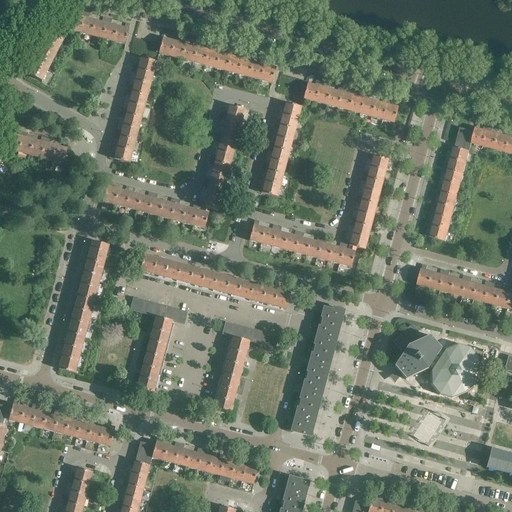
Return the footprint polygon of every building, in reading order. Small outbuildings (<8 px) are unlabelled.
[(80,33),(84,18),(82,17),(83,12),(74,10),(72,15),(72,14),(68,30),(80,33)] [(91,36),(96,16),(87,13),(86,18),(84,18),(80,33),(91,36)] [(102,39),(106,24),(104,23),(105,18),(96,16),(91,36),(102,39)] [(113,42),(119,22),(109,19),(108,24),(106,24),(102,39),(113,42)] [(125,45),(129,30),(129,29),(127,29),(128,24),(119,22),(113,42),(125,45)] [(58,50),(64,39),(49,32),(45,30),(41,38),(45,41),(44,42),(58,50)] [(170,57),(174,41),(172,41),(174,36),(164,34),(163,38),(159,54),(170,57)] [(181,60),(187,40),(178,37),(176,42),(174,41),(170,57),(181,60)] [(193,63),(197,47),(195,47),(196,42),(187,40),(181,60),(193,63)] [(53,60),(58,50),(44,42),(43,44),(39,42),(34,51),(53,60)] [(204,66),(209,46),(200,43),(199,48),(197,47),(193,63),(204,66)] [(215,69),(219,53),(217,53),(218,48),(209,46),(204,66),(215,69)] [(226,72),(232,51),(222,49),(221,54),(219,53),(215,69),(226,72)] [(48,70),(53,60),(34,51),(30,59),(34,61),(33,63),(48,70)] [(238,75),(242,59),(240,59),(241,54),(232,51),(226,72),(238,75)] [(249,78),(254,57),(245,55),(244,60),(242,59),(238,75),(249,78)] [(153,73),(156,62),(157,61),(141,57),(141,58),(136,56),(134,66),(138,67),(138,69),(153,73)] [(260,81),(264,65),(262,64),(263,60),(254,57),(249,78),(260,81)] [(272,84),(276,68),(275,68),(277,63),(267,61),(266,66),(264,65),(260,81),(272,84)] [(42,81),(48,70),(33,63),(32,65),(28,63),(24,71),(28,73),(28,74),(42,81)] [(150,84),(153,73),(138,69),(137,71),(133,70),(130,79),(150,84)] [(147,96),(150,84),(130,79),(128,88),(132,89),(132,91),(147,96)] [(315,102),(319,87),(317,86),(318,82),(309,79),(308,84),(307,84),(303,99),(315,102)] [(326,105),(331,85),(322,83),(321,87),(319,87),(315,102),(326,105)] [(337,108),(341,93),(339,92),(341,88),(331,85),(326,105),(337,108)] [(348,111),(354,91),(345,89),(343,93),(341,93),(337,108),(348,111)] [(145,107),(147,96),(132,91),(131,93),(127,92),(124,101),(145,107)] [(360,114),(364,99),(362,98),(363,93),(354,91),(348,111),(360,114)] [(371,117),(376,97),(367,95),(366,99),(364,99),(360,114),(371,117)] [(382,120),(386,105),(384,104),(385,99),(376,97),(371,117),(382,120)] [(394,123),(398,108),(399,103),(390,100),(388,105),(386,105),(382,120),(394,123)] [(142,118),(145,107),(124,101),(122,111),(126,112),(126,114),(142,118)] [(298,119),(301,108),(301,107),(285,103),(285,105),(280,104),(278,113),(298,119)] [(242,121),(245,109),(229,105),(229,106),(225,105),(222,114),(227,115),(226,117),(242,121)] [(295,130),(298,119),(278,113),(275,122),(280,124),(279,126),(295,130)] [(139,129),(142,118),(126,114),(125,116),(121,115),(118,124),(139,129)] [(239,132),(242,121),(226,117),(226,119),(221,118),(219,127),(239,132)] [(136,141),(139,129),(118,124),(116,133),(120,134),(120,137),(136,141)] [(483,147),(487,131),(485,131),(487,126),(477,124),(476,128),(474,133),(471,144),(483,147)] [(292,141),(295,130),(279,126),(279,128),(274,126),(272,136),(292,141)] [(236,144),(239,132),(219,127),(216,136),(221,137),(220,140),(236,144)] [(494,150),(500,130),(491,127),(489,132),(487,131),(483,147),(494,150)] [(469,152),(471,144),(474,133),(470,131),(460,128),(455,148),(469,152)] [(18,153),(22,137),(20,136),(21,132),(12,129),(11,134),(10,134),(6,149),(18,153)] [(506,153),(510,137),(508,137),(509,132),(500,130),(494,150),(506,153)] [(29,156),(35,135),(25,133),(24,137),(22,137),(18,153),(29,156)] [(40,159),(45,143),(43,142),(44,138),(35,135),(29,156),(40,159)] [(289,152),(292,141),(272,136),(269,145),(274,146),(273,148),(289,152)] [(133,152),(136,141),(120,137),(119,139),(115,137),(112,146),(133,152)] [(52,162),(57,141),(48,139),(47,143),(45,143),(40,159),(52,162)] [(233,155),(236,144),(220,140),(220,142),(215,140),(213,150),(233,155)] [(63,165),(66,152),(70,153),(70,151),(67,150),(67,149),(65,148),(66,144),(57,141),(52,162),(63,165)] [(130,163),(133,152),(112,146),(110,156),(115,157),(114,159),(130,163)] [(466,163),(469,152),(455,148),(454,147),(453,150),(449,148),(446,158),(466,163)] [(286,164),(289,152),(273,148),(273,150),(268,149),(266,158),(286,164)] [(230,166),(233,155),(213,150),(210,159),(215,160),(214,162),(230,166)] [(385,171),(389,160),(373,156),(372,158),(368,157),(365,166),(385,171)] [(283,175),(286,164),(266,158),(263,167),(268,169),(268,171),(283,175)] [(463,174),(466,163),(446,158),(444,167),(448,168),(448,170),(463,174)] [(227,177),(230,166),(214,162),(214,164),(209,163),(207,172),(227,177)] [(383,182),(385,171),(365,166),(363,175),(367,176),(367,178),(383,182)] [(460,186),(463,174),(448,170),(447,172),(443,171),(440,180),(460,186)] [(280,186),(283,175),(268,171),(267,173),(262,171),(260,181),(280,186)] [(224,189),(227,177),(207,172),(204,181),(209,183),(208,185),(224,189)] [(380,194),(383,182),(367,178),(366,180),(362,179),(359,188),(380,194)] [(457,197),(460,186),(440,180),(438,189),(442,191),(442,193),(457,197)] [(277,197),(280,186),(260,181),(257,190),(262,191),(261,193),(277,197)] [(114,205),(119,185),(110,182),(109,187),(107,187),(103,202),(114,205)] [(125,208),(129,193),(127,192),(129,187),(119,185),(114,205),(125,208)] [(221,200),(224,189),(208,185),(208,187),(203,185),(201,194),(221,200)] [(137,211),(142,191),(133,188),(132,193),(129,193),(125,208),(137,211)] [(377,205),(380,194),(359,188),(357,197),(361,199),(361,201),(377,205)] [(148,214),(152,198),(150,198),(151,193),(142,191),(137,211),(148,214)] [(454,208),(457,197),(442,193),(441,195),(437,193),(434,203),(454,208)] [(159,217),(164,197),(155,194),(154,199),(152,198),(148,214),(159,217)] [(218,211),(221,200),(201,194),(198,204),(203,205),(203,207),(210,209),(218,211)] [(170,220),(174,204),(172,204),(174,199),(164,197),(159,217),(170,220)] [(181,223),(187,203),(178,200),(176,205),(174,204),(170,220),(181,223)] [(374,216),(377,205),(361,201),(360,203),(356,202),(353,211),(374,216)] [(194,226),(198,211),(195,210),(196,205),(187,203),(181,223),(194,226)] [(452,219),(454,208),(434,203),(432,212),(436,213),(436,215),(452,219)] [(208,213),(201,212),(198,211),(194,226),(204,229),(208,213)] [(371,227),(374,216),(353,211),(351,220),(356,221),(355,223),(371,227)] [(449,230),(452,219),(436,215),(435,217),(431,216),(428,225),(449,230)] [(261,244),(266,224),(257,221),(255,226),(253,225),(249,241),(261,244)] [(368,239),(371,227),(355,223),(354,225),(350,224),(347,233),(368,239)] [(272,247),(276,231),(274,231),(275,226),(266,224),(261,244),(272,247)] [(446,242),(449,230),(428,225),(426,234),(430,236),(430,238),(446,242)] [(283,250),(288,230),(279,227),(278,232),(276,231),(272,247),(283,250)] [(294,253),(298,237),(296,237),(298,232),(288,230),(283,250),(294,253)] [(305,256),(311,235),(302,233),(300,238),(298,237),(294,253),(305,256)] [(365,250),(368,239),(347,233),(345,242),(350,244),(349,246),(356,248),(365,250)] [(317,259),(321,243),(319,243),(320,238),(311,235),(305,256),(317,259)] [(327,262),(333,241),(324,239),(323,244),(321,243),(317,259),(327,262)] [(104,264),(109,245),(92,241),(87,260),(104,264)] [(339,265),(343,249),(340,248),(342,244),(333,241),(327,262),(339,265)] [(355,252),(348,250),(343,249),(339,265),(351,268),(355,252)] [(149,274),(154,257),(144,255),(140,271),(149,274)] [(167,279),(172,262),(154,257),(149,274),(167,279)] [(94,300),(104,264),(87,260),(78,296),(94,300)] [(176,281),(181,264),(172,262),(167,279),(176,281)] [(185,283),(190,267),(181,264),(176,281),(185,283)] [(429,288),(434,268),(425,266),(424,270),(422,270),(417,285),(429,288)] [(204,288),(208,272),(190,267),(185,283),(204,288)] [(440,291),(444,276),(442,275),(444,271),(434,268),(429,288),(440,291)] [(213,291),(217,274),(208,272),(204,288),(213,291)] [(451,294),(456,279),(457,274),(448,272),(446,276),(444,276),(440,291),(451,294)] [(222,293),(226,276),(217,274),(213,291),(222,293)] [(463,297),(467,282),(465,281),(466,277),(457,274),(456,279),(451,294),(463,297)] [(240,298),(244,281),(226,276),(222,293),(240,298)] [(474,300),(479,280),(470,278),(469,282),(467,282),(463,297),(474,300)] [(485,303),(489,288),(487,287),(488,282),(479,280),(474,300),(485,303)] [(249,300),(253,284),(244,281),(240,298),(249,300)] [(258,303),(262,286),(253,284),(249,300),(258,303)] [(496,306),(501,286),(493,284),(491,288),(489,288),(485,303),(496,306)] [(286,310),(290,293),(262,286),(258,303),(286,310)] [(507,309),(511,293),(509,293),(510,288),(501,286),(496,306),(507,309)] [(85,337),(94,300),(78,296),(68,332),(85,337)] [(142,314),(146,301),(139,299),(138,303),(137,306),(136,309),(135,312),(142,314)] [(149,315),(152,303),(146,301),(142,314),(149,315)] [(156,317),(159,305),(152,303),(149,315),(156,317)] [(163,319),(166,306),(159,305),(156,317),(163,319)] [(169,320),(173,308),(166,306),(163,319),(169,320)] [(176,323),(179,310),(173,308),(169,320),(172,321),(172,322),(176,323)] [(339,327),(344,311),(333,308),(333,310),(324,308),(321,317),(323,317),(322,322),(339,327)] [(183,324),(187,312),(179,310),(176,323),(183,324)] [(163,358),(168,337),(172,322),(172,321),(169,320),(163,319),(156,317),(146,353),(163,358)] [(229,337),(232,324),(225,322),(222,335),(229,337)] [(332,354),(337,335),(339,327),(322,322),(321,328),(319,327),(318,331),(314,344),(316,344),(315,350),(332,354)] [(236,338),(239,326),(232,324),(229,337),(233,338),(233,337),(236,338)] [(243,340),(246,327),(239,326),(236,338),(243,340)] [(249,341),(253,329),(246,327),(243,340),(249,341)] [(256,344),(259,331),(253,329),(249,341),(249,342),(256,344)] [(263,346),(266,333),(259,331),(256,344),(263,346)] [(75,374),(85,337),(68,332),(58,369),(75,374)] [(271,341),(272,338),(273,335),(266,333),(263,346),(270,347),(270,344),(271,341)] [(405,380),(428,369),(434,359),(462,367),(458,382),(475,386),(485,349),(483,349),(483,351),(465,347),(463,355),(441,349),(430,336),(408,346),(394,366),(398,371),(393,374),(397,379),(402,375),(405,380)] [(245,357),(249,342),(249,341),(243,340),(236,338),(233,337),(233,338),(223,374),(240,378),(245,357)] [(325,381),(332,354),(315,350),(313,355),(312,354),(311,358),(307,371),(309,371),(308,377),(325,381)] [(153,394),(163,358),(146,353),(136,390),(153,394)] [(230,415),(240,378),(223,374),(213,410),(230,415)] [(318,408),(323,390),(325,381),(308,377),(306,382),(304,381),(300,398),(302,399),(300,404),(318,408)] [(20,423),(26,403),(16,401),(15,405),(13,405),(12,409),(9,420),(20,423)] [(31,426),(36,411),(34,410),(35,405),(26,403),(20,423),(31,426)] [(310,436),(316,414),(318,408),(300,404),(299,409),(297,408),(294,421),(293,425),(295,426),(293,431),(310,436)] [(12,409),(7,408),(7,407),(0,405),(0,426),(7,428),(9,420),(12,409)] [(43,429),(48,409),(39,406),(38,411),(36,411),(31,426),(43,429)] [(54,432),(58,417),(56,416),(57,411),(48,409),(43,429),(54,432)] [(65,435),(70,415),(61,412),(60,417),(58,417),(54,432),(65,435)] [(76,438),(80,422),(78,422),(80,417),(70,415),(65,435),(76,438)] [(87,441),(93,421),(84,418),(82,423),(80,422),(76,438),(87,441)] [(99,444),(103,428),(101,428),(102,423),(93,421),(87,441),(99,444)] [(110,447),(114,432),(114,431),(115,427),(106,424),(105,429),(103,428),(99,444),(110,447)] [(163,461),(169,441),(159,438),(158,443),(156,442),(155,447),(152,458),(163,461)] [(174,464),(179,448),(177,448),(178,443),(169,441),(163,461),(174,464)] [(152,458),(155,447),(150,446),(150,445),(140,442),(135,462),(150,466),(152,458)] [(186,467),(191,447),(182,444),(181,449),(179,448),(174,464),(186,467)] [(197,470),(201,454),(199,454),(200,449),(191,447),(186,467),(197,470)] [(208,473),(213,453),(204,450),(203,455),(201,454),(197,470),(208,473)] [(511,455),(492,450),(487,467),(511,473),(511,455)] [(219,476),(223,460),(221,460),(223,455),(213,453),(208,473),(219,476)] [(230,479),(236,459),(227,456),(225,461),(223,460),(219,476),(230,479)] [(242,482),(246,466),(244,466),(245,461),(236,459),(230,479),(242,482)] [(150,466),(135,462),(134,462),(133,464),(129,463),(126,472),(146,477),(150,466)] [(253,485),(258,469),(257,469),(258,465),(249,462),(248,467),(246,466),(242,482),(253,485)] [(89,484),(92,472),(77,468),(77,469),(72,467),(70,477),(74,478),(74,480),(89,484)] [(144,489),(146,477),(126,472),(124,481),(128,482),(128,485),(144,489)] [(305,496),(309,482),(291,478),(290,483),(288,483),(286,491),(305,496)] [(86,495),(89,484),(74,480),(73,482),(69,481),(66,490),(86,495)] [(141,500),(144,489),(128,485),(127,487),(123,485),(120,494),(141,500)] [(83,506),(86,495),(66,490),(64,499),(68,500),(68,502),(83,506)] [(301,510),(305,496),(286,491),(284,500),(285,500),(284,505),(301,510)] [(138,511),(141,500),(120,494),(118,504),(122,505),(122,507),(138,511)] [(380,511),(384,498),(375,495),(374,500),(371,499),(370,504),(367,511),(380,511)] [(392,511),(394,505),(392,505),(393,500),(384,498),(380,511),(392,511)] [(367,511),(370,504),(355,500),(352,511),(367,511)] [(404,511),(406,504),(397,501),(396,506),(394,505),(392,511),(404,511)] [(81,511),(83,506),(68,502),(67,504),(63,503),(60,511),(81,511)]
